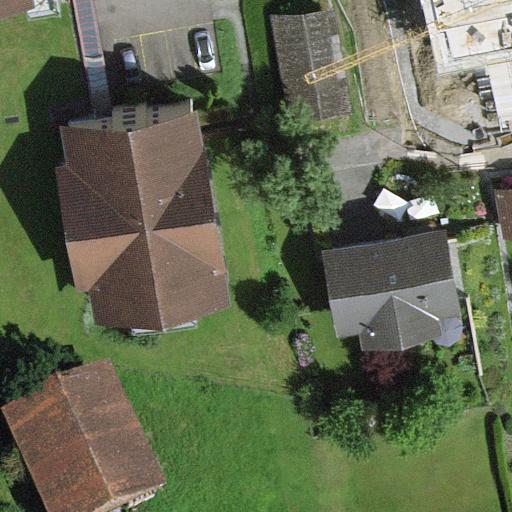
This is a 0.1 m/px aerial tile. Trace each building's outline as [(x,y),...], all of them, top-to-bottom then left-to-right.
[(333,0),(273,10),(291,112),(351,102),(333,0)] [(511,0),(416,0),(428,50),(456,43),(478,138),(511,130),(511,0)] [(97,312),(229,287),(192,92),(65,116),(72,155),(57,157),(80,279),(90,277),(97,312)] [(511,183),(499,185),(506,237),(511,236),(511,183)] [(411,224),(321,237),(335,330),(358,326),(360,341),(441,328),(438,310),(457,307),(443,219),(411,224)] [(110,374),(4,423),(45,511),(152,511),(171,503),(110,374)]
